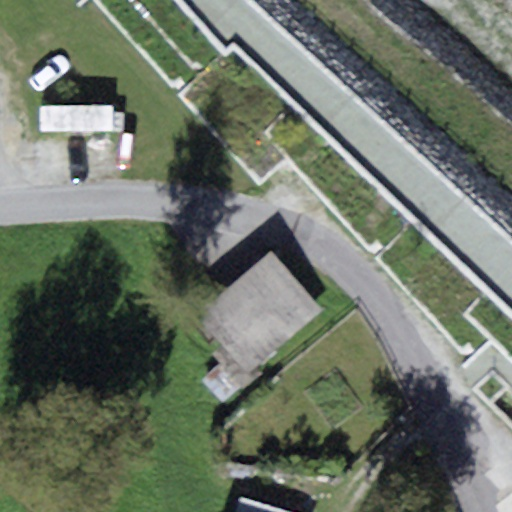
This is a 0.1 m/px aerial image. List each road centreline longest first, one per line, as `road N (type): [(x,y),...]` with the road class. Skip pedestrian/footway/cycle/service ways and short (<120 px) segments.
road 1 (residential): [(0,205),(123,199),(196,206),(330,251),(383,307),(433,404)]
road 2 (residential): [(341,511),(360,476),(433,404)]
